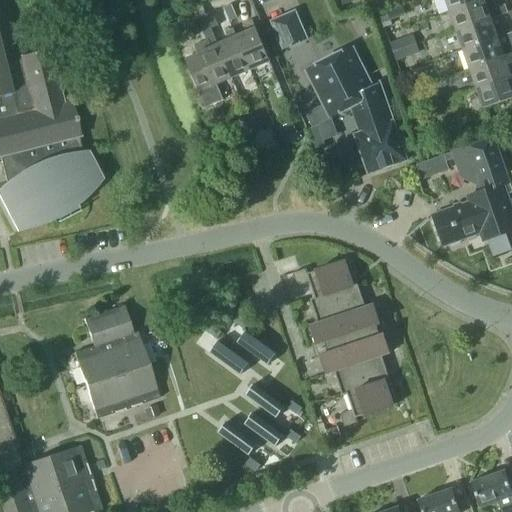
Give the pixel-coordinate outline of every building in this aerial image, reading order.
[(445,0),(449,11),(481,0),(445,0)] [(481,0),(449,11),(456,30),(489,18),(508,12),(505,4),(495,7),(492,0),(481,0)] [(225,7),(231,20),(239,17),(234,3),(225,7)] [(270,20),(283,50),(308,39),(295,9),(270,20)] [(214,11),(206,15),(212,28),(220,25),(214,11)] [(389,12),(380,15),(385,27),(393,24),(389,12)] [(456,30),(463,50),(505,35),(503,28),(494,31),(489,18),(456,30)] [(249,31),(237,35),(252,69),(271,61),(254,19),(246,23),(249,31)] [(185,23),(191,37),(199,33),(193,20),(185,23)] [(200,52),(186,57),(207,106),(225,99),(218,83),(233,77),(218,44),(212,28),(205,31),(208,40),(197,44),(200,52)] [(233,77),(252,69),(237,35),(234,28),(227,31),(230,39),(218,44),(233,77)] [(463,50),(470,69),(511,54),(509,47),(511,45),(511,32),(505,35),(463,50)] [(405,47),(401,38),(390,42),(393,51),(405,47)] [(353,47),(306,71),(330,118),(357,104),(365,130),(355,134),(368,173),(407,160),(393,120),(379,81),(372,85),(353,47)] [(393,51),(397,60),(408,57),(405,47),(393,51)] [(84,150),(81,151),(77,137),(81,136),(71,98),(62,100),(49,49),(21,56),(21,60),(4,64),(0,49),(0,159),(6,183),(0,188),(0,204),(14,230),(28,227),(42,222),(55,215),(58,221),(79,210),(76,204),(85,196),(93,189),(100,181),(84,150)] [(511,54),(470,69),(477,88),(511,75),(511,54)] [(511,75),(477,88),(484,109),(511,99),(511,75)] [(318,124),(309,129),(315,147),(325,143),(318,124)] [(469,146),(484,190),(469,196),(471,201),(434,214),(445,245),(482,232),(484,241),(511,231),(511,202),(506,184),(511,182),(495,137),(469,146)] [(430,177),(457,166),(452,152),(425,162),(430,177)] [(315,297),(358,283),(350,259),(346,260),(317,269),(317,270),(309,272),(307,267),(294,272),(298,285),(310,281),(315,297)] [(343,395),(347,393),(390,379),(382,355),(390,353),(374,304),(366,307),(358,283),(315,297),(311,298),(319,322),(311,325),(327,374),(335,371),(343,395)] [(92,346),(105,342),(132,333),(123,305),(83,319),(92,346)] [(234,322),(244,329),(249,322),(239,315),(234,322)] [(217,339),(222,332),(212,325),(207,332),(217,339)] [(116,375),(148,365),(137,331),(132,333),(105,342),(116,375)] [(273,362),(280,350),(247,332),(240,343),(273,362)] [(243,370),(249,359),(216,341),(210,352),(243,370)] [(105,342),(92,346),(74,352),(85,386),(116,375),(105,342)] [(116,375),(127,408),(159,398),(148,365),(116,375)] [(116,375),(85,386),(96,419),(127,408),(116,375)] [(280,406),(286,395),(253,376),(246,387),(280,406)] [(390,379),(347,393),(353,409),(341,413),(345,426),(358,422),(357,417),(365,414),(365,415),(394,405),(398,403),(390,379)] [(0,471),(13,468),(23,464),(0,396),(0,471)] [(302,408),(292,401),(287,407),(297,414),(302,408)] [(280,432),(286,421),(253,402),(247,414),(280,432)] [(159,415),(157,407),(146,411),(148,419),(159,415)] [(253,441),(259,430),(226,411),(220,422),(253,441)] [(338,425),(326,429),(328,439),(340,435),(338,425)] [(301,436),(291,429),(286,436),(296,443),(301,436)] [(80,445),(46,456),(57,488),(90,477),(80,445)] [(24,499),(57,488),(46,456),(23,464),(13,468),(24,499)] [(260,465),(250,457),(245,464),(255,471),(260,465)] [(28,511),(24,499),(13,468),(0,471),(0,511),(28,511)] [(480,507),(499,500),(502,511),(511,511),(511,483),(510,485),(505,470),(472,481),(480,507)] [(89,511),(101,508),(90,477),(57,488),(65,511),(89,511)] [(65,511),(57,488),(24,499),(28,511),(65,511)] [(473,511),(469,498),(456,503),(451,488),(419,499),(423,511),(473,511)]
